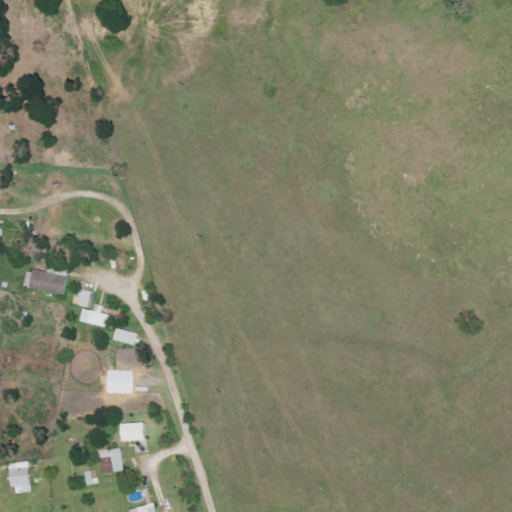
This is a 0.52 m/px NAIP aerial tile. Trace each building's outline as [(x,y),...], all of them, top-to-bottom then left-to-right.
[(69,277),(30,267),(25,287),(64,296),(69,277)] [(73,305),(89,308),(93,292),(76,289),(73,305)] [(104,307),(96,305),(94,311),(85,309),(82,322),(108,328),(111,315),(103,313),(104,307)] [(115,340),(136,346),(140,334),(118,329),(115,340)] [(147,441),(146,423),(123,424),(123,442),(147,441)] [(101,450),(103,473),(125,472),(123,449),(101,450)] [(11,464),(12,494),(32,494),(31,463),(11,464)]
